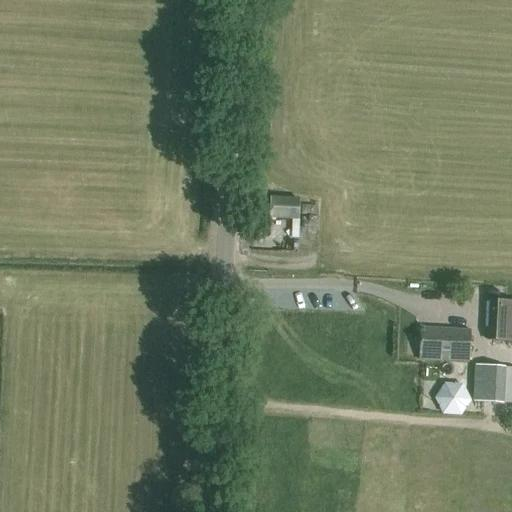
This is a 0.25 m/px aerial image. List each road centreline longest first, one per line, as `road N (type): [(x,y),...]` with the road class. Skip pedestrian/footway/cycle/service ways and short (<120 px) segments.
road 1 (unclassified): [(211,511),(237,0)]
road 2 (track): [(413,300),(347,283),(222,284)]
